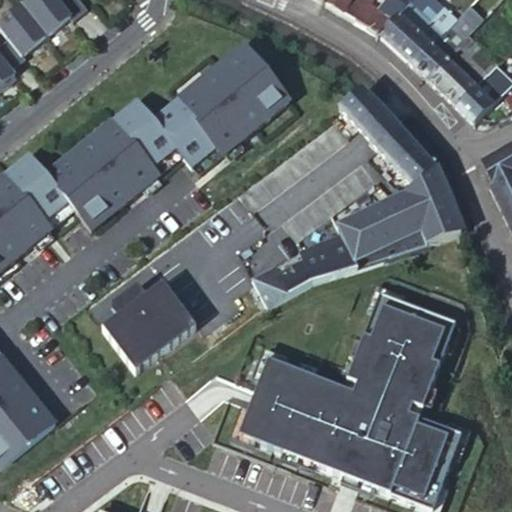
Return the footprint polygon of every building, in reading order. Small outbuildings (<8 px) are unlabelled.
[(35,0),(25,8),(51,41),(76,19),(61,0),(35,0)] [(328,0),(326,5),(355,23),(365,6),(360,3),(354,0),(328,0)] [(365,6),(369,8),(373,1),(371,0),(361,0),(360,3),(365,6)] [(413,0),(394,23),(382,38),(378,41),(412,71),(454,25),(441,12),(442,10),(431,0),(413,0)] [(365,6),(355,23),(382,38),(394,23),(372,10),(369,8),(365,6)] [(0,27),(0,33),(23,63),(51,41),(25,8),(0,27)] [(461,18),(454,25),(412,71),(426,85),(467,41),(472,36),(466,30),(470,26),(461,18)] [(456,112),(483,83),(497,69),(467,41),(426,85),(456,112)] [(189,164),(199,178),(294,106),(247,45),(155,120),(189,164)] [(0,94),(20,80),(17,76),(0,54),(0,94)] [(477,127),(509,96),(500,86),(493,93),(483,83),(456,112),(472,127),(477,127)] [(339,111),(340,117),(365,144),(375,156),(409,192),(414,190),(418,187),(423,185),(426,182),(434,175),(419,158),(386,122),(376,112),(359,94),(339,111)] [(79,217),(95,237),(189,164),(155,120),(142,103),(47,177),(79,217)] [(511,148),(484,165),(494,187),(490,188),(511,234),(511,148)] [(0,182),(0,281),(79,217),(47,177),(31,157),(0,182)] [(414,190),(409,192),(412,198),(372,217),(336,234),(339,238),(311,251),(314,258),(302,265),(280,276),(278,277),(290,299),(309,287),(374,266),(456,240),(461,238),(434,175),(426,182),(423,185),(418,187),(414,190)] [(412,198),(409,192),(369,211),(372,217),(412,198)] [(314,258),(311,251),(297,257),(302,265),(314,258)] [(255,290),(266,312),(290,299),(278,277),(255,290)] [(169,286),(106,332),(142,381),(205,336),(169,286)] [(259,405),(246,440),(435,511),(455,445),(422,432),(462,334),(387,303),(350,396),(273,367),(259,405)] [(0,475),(1,476),(61,428),(0,352),(0,475)]
